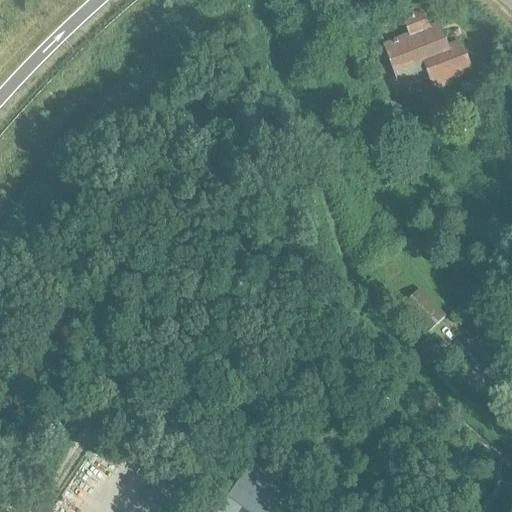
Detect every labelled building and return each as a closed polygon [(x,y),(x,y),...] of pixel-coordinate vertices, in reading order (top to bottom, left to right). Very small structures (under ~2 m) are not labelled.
[(443,50),(435,28),(440,26),(439,25),(428,29),(419,5),(401,12),(410,36),(385,46),(394,71),(423,60),(433,86),(440,83),(441,86),(451,82),(450,79),(470,72),(460,44),(443,50)] [(343,48),(331,39),(317,57),(330,67),(343,48)] [(427,335),(444,319),(446,317),(420,289),(401,307),(427,335)] [(281,511),(296,492),(253,463),(239,482),(218,511),(281,511)] [(152,511),(173,511),(190,489),(163,471),(141,504),(152,511)]
